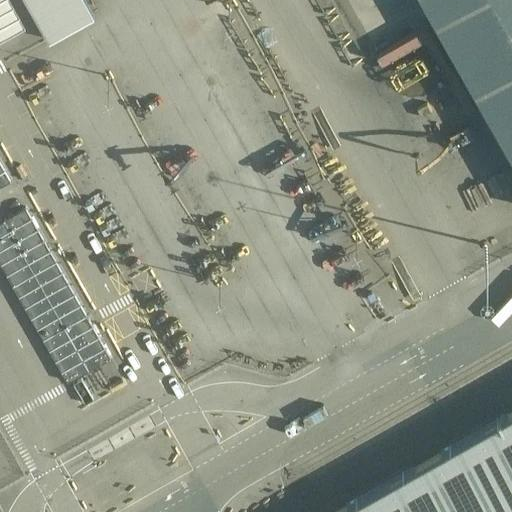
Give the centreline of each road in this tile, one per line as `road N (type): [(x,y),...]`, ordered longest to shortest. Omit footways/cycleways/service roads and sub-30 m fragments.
road 1 (unknown): [(148,15),(93,49),(81,75),(83,94),(187,292),(197,303),(244,310),(300,295)]
road 2 (unknown): [(0,101),(176,413)]
road 3 (unknown): [(59,480),(0,360)]
